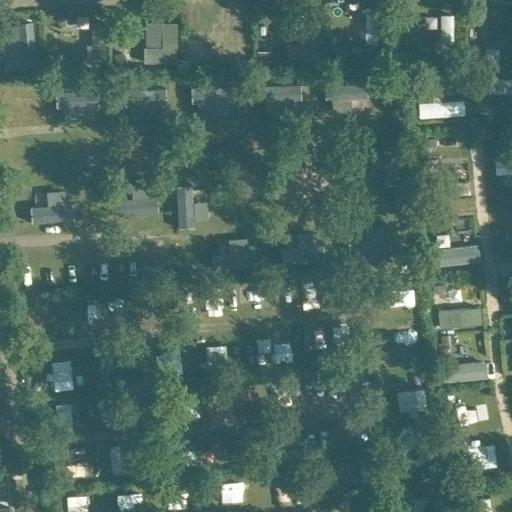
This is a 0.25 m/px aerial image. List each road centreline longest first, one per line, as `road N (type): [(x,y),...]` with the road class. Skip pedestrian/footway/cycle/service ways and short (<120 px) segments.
road 1 (unknown): [(511,499),(493,251)]
road 2 (unknown): [(275,511),(401,497),(387,409)]
road 3 (unknown): [(181,241),(0,248)]
road 4 (unknown): [(487,129),(493,251)]
